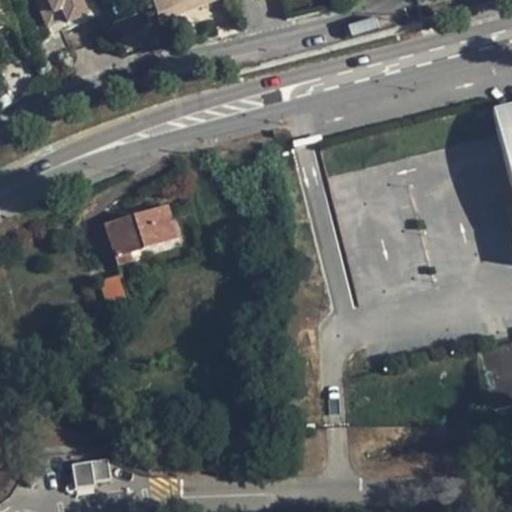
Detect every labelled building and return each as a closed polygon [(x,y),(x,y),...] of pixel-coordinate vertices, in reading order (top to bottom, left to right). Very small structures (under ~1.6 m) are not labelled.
[(86,14),(79,0),(37,0),(48,27),(66,19),(67,23),(86,14)] [(73,51),(64,31),(33,44),(41,65),(73,51)] [(511,104),(493,110),(511,184),(511,104)] [(170,218),(166,207),(146,213),(149,224),(170,218)] [(177,239),(170,218),(149,224),(146,213),(105,225),(114,258),(129,254),(177,239)] [(132,262),(129,254),(114,258),(117,267),(132,262)] [(130,306),(120,276),(99,282),(101,288),(106,306),(108,313),(130,306)] [(106,306),(101,288),(93,291),(99,309),(106,306)] [(511,340),(482,347),(493,401),(511,397),(511,340)] [(72,462),(74,484),(109,481),(107,459),(72,462)]
